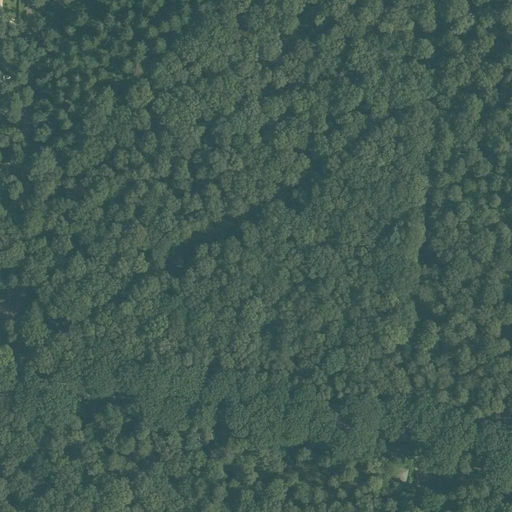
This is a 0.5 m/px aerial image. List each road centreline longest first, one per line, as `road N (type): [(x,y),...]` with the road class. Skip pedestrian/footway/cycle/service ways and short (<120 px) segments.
road 1 (tertiary): [(511,460),(264,407),(18,389)]
road 2 (residential): [(18,389),(30,0)]
